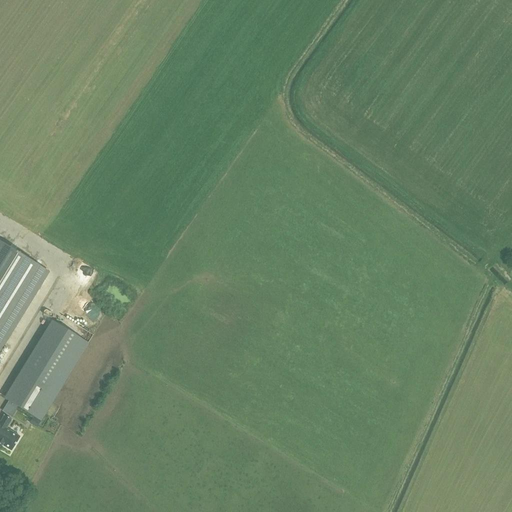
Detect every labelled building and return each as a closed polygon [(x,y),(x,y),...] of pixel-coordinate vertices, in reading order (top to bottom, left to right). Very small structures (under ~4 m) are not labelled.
[(0,347),(47,271),(0,242),(0,347)] [(86,278),(91,270),(83,265),(79,273),(86,278)] [(40,297),(48,299),(51,288),(43,286),(40,297)] [(28,326),(39,307),(31,302),(20,321),(28,326)] [(84,347),(52,328),(9,401),(41,420),(84,347)] [(15,413),(5,407),(3,411),(12,417),(15,413)] [(0,444),(2,446),(2,445),(11,450),(11,451),(12,452),(21,436),(20,436),(19,439),(8,433),(10,430),(6,428),(11,420),(12,420),(4,415),(4,416),(2,420),(0,422),(0,444)]
